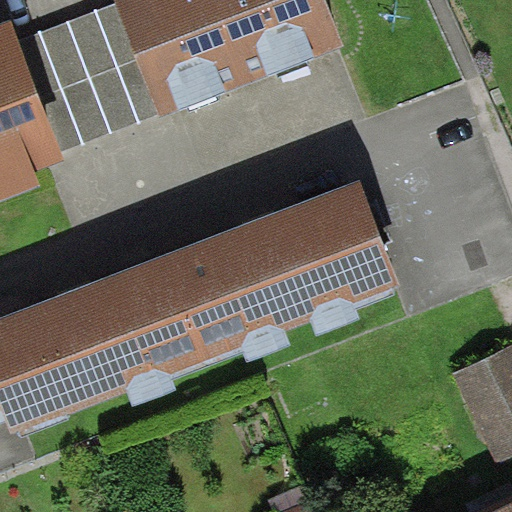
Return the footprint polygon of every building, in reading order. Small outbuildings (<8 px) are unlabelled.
[(317,0),(111,0),(115,9),(158,118),(161,127),(340,60),(317,0)] [(13,49),(56,158),(158,118),(115,9),(13,49)] [(8,34),(0,37),(0,197),(62,174),(56,158),(13,49),(8,34)] [(168,262),(209,369),(402,298),(362,190),(168,262)] [(209,369),(168,262),(0,325),(0,442),(2,447),(209,369)] [(511,350),(447,381),(500,490),(511,483),(511,350)]
